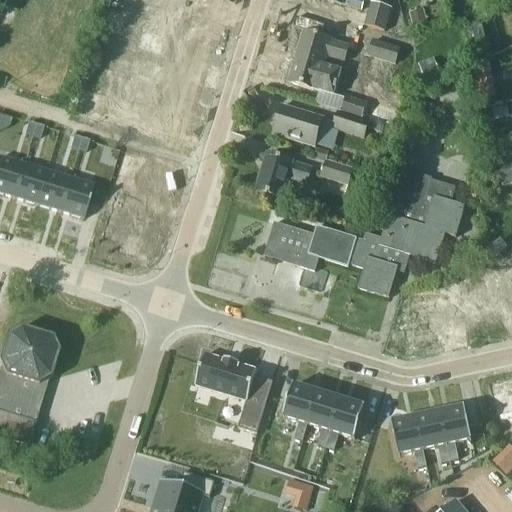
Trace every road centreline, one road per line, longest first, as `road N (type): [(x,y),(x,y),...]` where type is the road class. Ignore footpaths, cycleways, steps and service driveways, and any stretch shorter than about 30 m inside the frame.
road 1 (residential): [(511,355),(409,377),(166,307)]
road 2 (residential): [(166,307),(258,0)]
road 3 (residential): [(166,307),(97,511)]
road 4 (residential): [(166,307),(0,258)]
